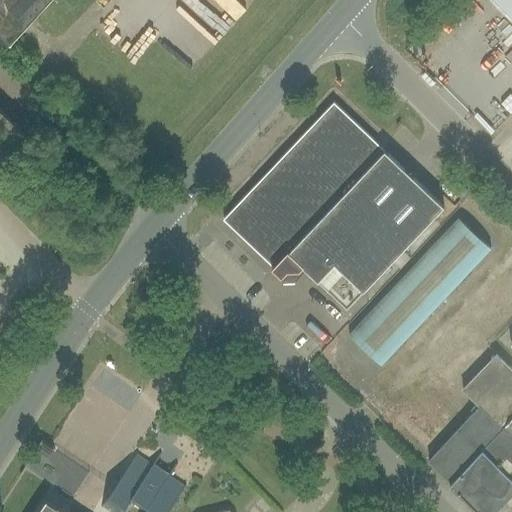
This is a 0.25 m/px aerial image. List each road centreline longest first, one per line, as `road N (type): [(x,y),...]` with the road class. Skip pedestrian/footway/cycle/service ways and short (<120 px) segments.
road 1 (unclassified): [(446,511),(150,228)]
road 2 (tertiary): [(150,228),(339,24)]
road 3 (unclassified): [(511,191),(339,24)]
road 4 (tertiary): [(0,446),(87,310)]
road 5 (residential): [(87,310),(0,221)]
